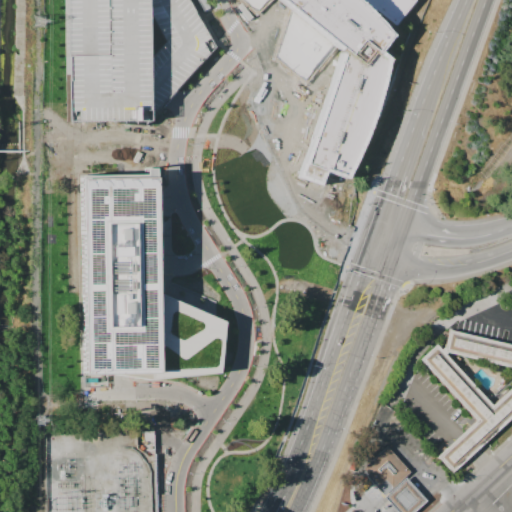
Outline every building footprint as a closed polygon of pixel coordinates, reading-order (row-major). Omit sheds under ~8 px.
[(67,120),(67,0),(189,0),(212,39),(204,43),(210,53),(146,123),(67,120)] [(294,178),(341,47),(284,0),(353,0),(372,19),(386,33),(377,50),(390,53),(368,127),(344,177),(323,169),(318,184),(294,178)] [(77,178),(80,375),(118,374),(156,374),(154,291),(152,177),(77,178)] [(333,216),(343,192),(328,186),(319,211),(333,216)] [(118,374),(147,380),(217,372),(221,320),(154,291),(156,374),(118,374)] [(511,344),(448,329),(444,346),(440,349),(443,353),(511,369),(511,344)] [(419,359),(435,344),(440,349),(443,353),(491,405),(510,388),(511,390),(511,416),(451,473),(436,457),(476,420),(419,359)] [(204,388),(204,374),(187,375),(187,389),(204,388)] [(164,407),(139,403),(136,419),(162,423),(164,407)] [(383,497),(404,478),(410,472),(386,446),(362,469),(367,474),(364,476),(383,497)] [(404,478),(414,489),(425,501),(412,511),(396,511),(393,508),(383,497),(404,478)]
